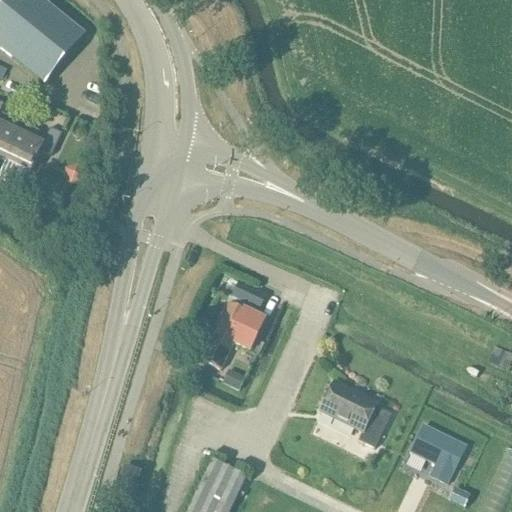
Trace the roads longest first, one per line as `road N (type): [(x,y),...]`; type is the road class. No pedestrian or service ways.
road 1 (tertiary): [(511,310),(307,206),(165,163)]
road 2 (tertiary): [(70,511),(165,163)]
road 3 (tertiary): [(165,163),(174,77),(160,30),(140,0)]
road 4 (track): [(341,301),(495,375)]
road 5 (residential): [(48,0),(89,37),(65,104)]
